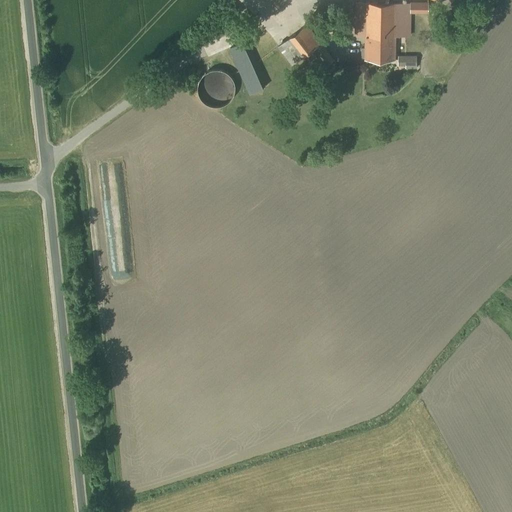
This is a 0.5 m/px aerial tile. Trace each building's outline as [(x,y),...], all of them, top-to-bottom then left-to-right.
[(285,0),(251,0),(268,17),(285,0)] [(396,2),(356,2),(356,35),(366,35),(366,47),(363,47),(362,48),(362,56),(363,57),(366,57),(366,59),(395,59),(396,2)] [(307,24),(279,46),(293,64),(306,54),(321,43),(307,24)] [(265,87),(245,41),(231,47),(251,93),(265,87)] [(321,43),(306,54),(314,64),(321,58),(327,65),(334,60),(321,43)] [(417,56),(406,56),(399,56),(399,65),(406,65),(406,67),(417,68),(417,56)]
